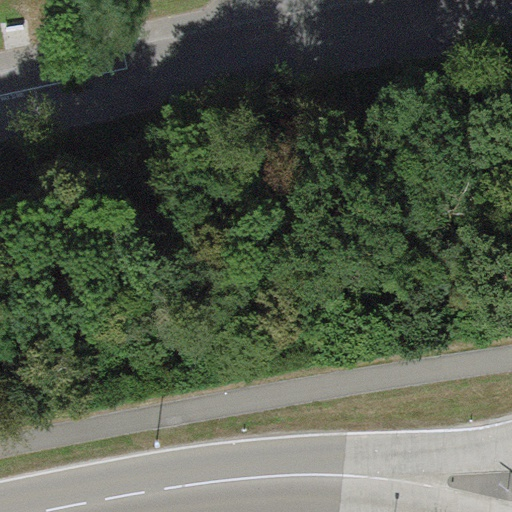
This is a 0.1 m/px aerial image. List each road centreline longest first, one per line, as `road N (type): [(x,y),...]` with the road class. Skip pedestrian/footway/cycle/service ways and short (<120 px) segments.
road 1 (residential): [(505,0),(0,93)]
road 2 (primary): [(37,511),(246,476),(372,474)]
road 3 (primary): [(511,440),(372,474)]
